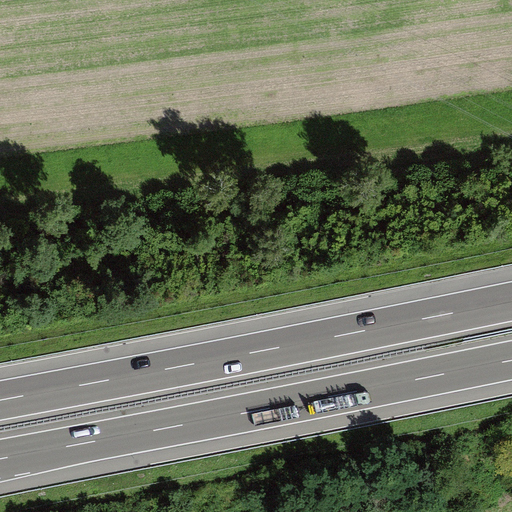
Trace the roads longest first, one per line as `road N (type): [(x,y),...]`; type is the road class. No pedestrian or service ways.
road 1 (motorway): [(511,301),(0,400)]
road 2 (motorway): [(0,460),(511,361)]
